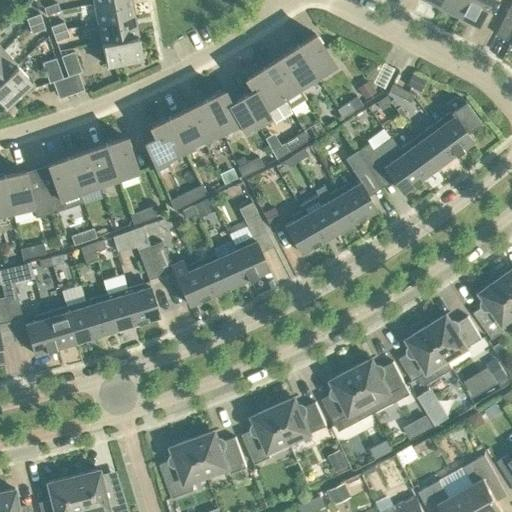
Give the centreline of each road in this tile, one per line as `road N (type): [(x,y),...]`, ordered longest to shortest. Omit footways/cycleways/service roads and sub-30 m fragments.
road 1 (unclassified): [(511,162),(344,276),(108,378)]
road 2 (unclassified): [(122,412),(187,392),(362,313),(511,213)]
road 3 (residential): [(0,139),(166,78),(262,23),(279,0)]
road 4 (residential): [(511,106),(458,62),(326,0)]
road 5 (unclassified): [(0,443),(122,412)]
